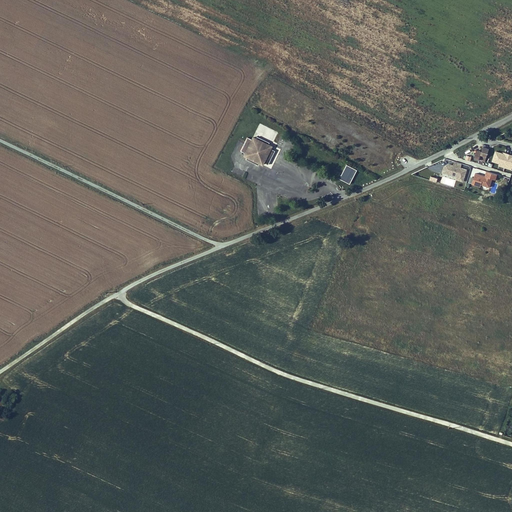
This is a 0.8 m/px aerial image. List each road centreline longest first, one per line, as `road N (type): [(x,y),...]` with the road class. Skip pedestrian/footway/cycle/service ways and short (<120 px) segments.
road 1 (unclassified): [(511,444),(275,370),(117,293)]
road 2 (unclassified): [(117,293),(474,133)]
road 3 (unclassified): [(0,371),(117,293)]
